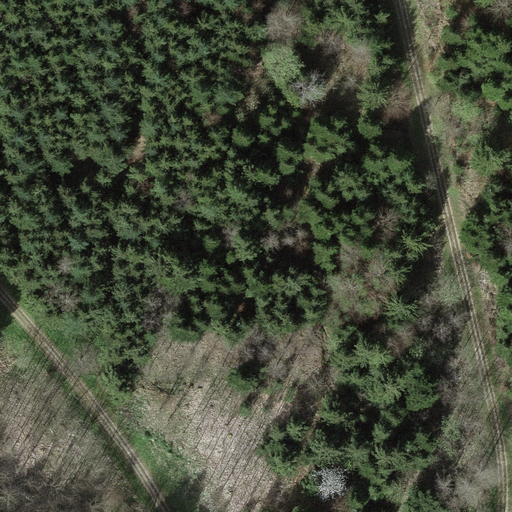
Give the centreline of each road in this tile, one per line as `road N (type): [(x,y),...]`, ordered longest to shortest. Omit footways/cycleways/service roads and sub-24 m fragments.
road 1 (track): [(397,0),(490,401),(500,511)]
road 2 (track): [(164,511),(0,289)]
